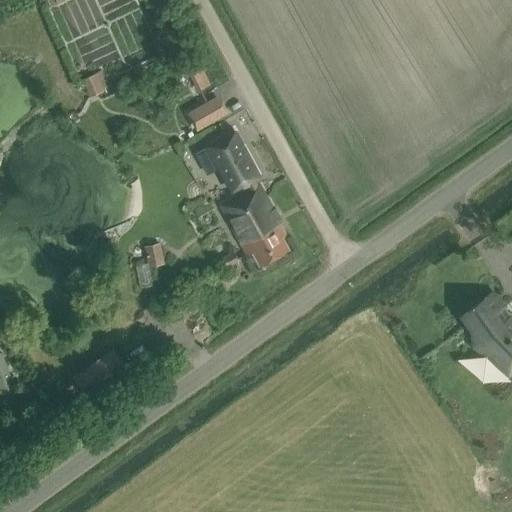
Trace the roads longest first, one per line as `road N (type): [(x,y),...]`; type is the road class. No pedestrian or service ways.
road 1 (unclassified): [(11,511),(347,265)]
road 2 (unclassified): [(203,0),(347,265)]
road 3 (unclassified): [(347,265),(511,145)]
